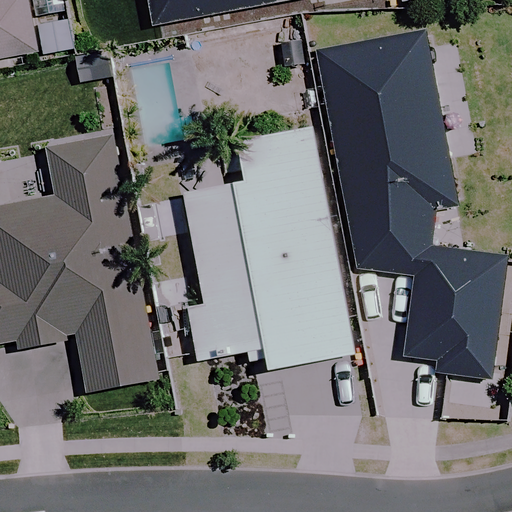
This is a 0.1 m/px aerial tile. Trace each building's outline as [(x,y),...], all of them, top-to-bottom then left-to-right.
[(0,0),(0,60),(49,51),(38,0),(0,0)] [(151,0),(159,36),(331,0),(151,0)] [(361,278),(383,274),(415,280),(406,359),(443,363),(441,379),(497,385),(511,262),(511,258),(470,253),(430,35),(320,55),(361,278)] [(206,364),(250,355),(252,366),(275,362),(277,373),(361,356),(316,129),(246,143),(254,184),(192,197),(215,311),(196,315),(206,364)] [(0,348),(21,344),(23,355),(85,344),(95,394),(164,381),(117,141),(52,154),(61,202),(0,213),(0,348)]
